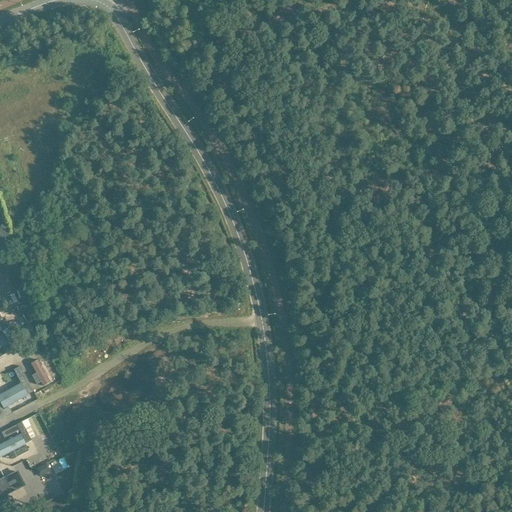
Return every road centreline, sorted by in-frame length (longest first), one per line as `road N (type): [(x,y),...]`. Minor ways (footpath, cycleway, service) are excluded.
road 1 (unclassified): [(265,320),(231,214),(101,0)]
road 2 (unclassified): [(0,427),(169,330),(265,320)]
road 3 (unclassified): [(266,511),(273,438),(265,320)]
